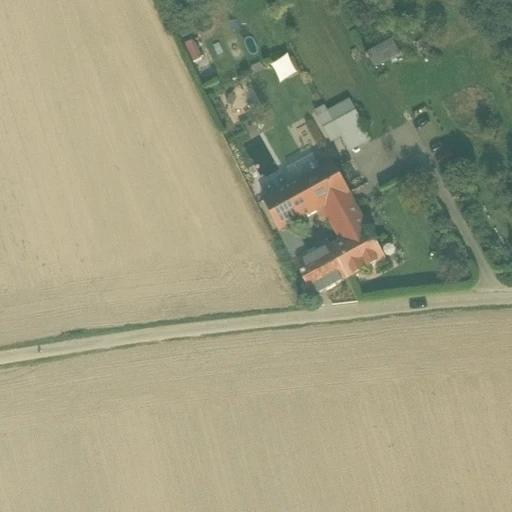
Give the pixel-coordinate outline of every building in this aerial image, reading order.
[(372,66),(399,54),(392,39),(365,51),(372,66)] [(371,143),(356,115),(335,127),(350,155),(371,143)] [(278,234),(279,235),(292,227),(317,214),(323,210),(350,196),(349,194),(341,179),(333,164),(263,203),(279,233),(278,234)] [(350,196),(323,210),(328,220),(340,243),(331,248),(348,281),(385,261),(354,204),(350,196)] [(323,223),(328,220),(323,210),(317,214),(323,223)] [(313,300),(348,281),(331,248),(309,260),(292,227),(279,235),(294,263),(313,300)]
